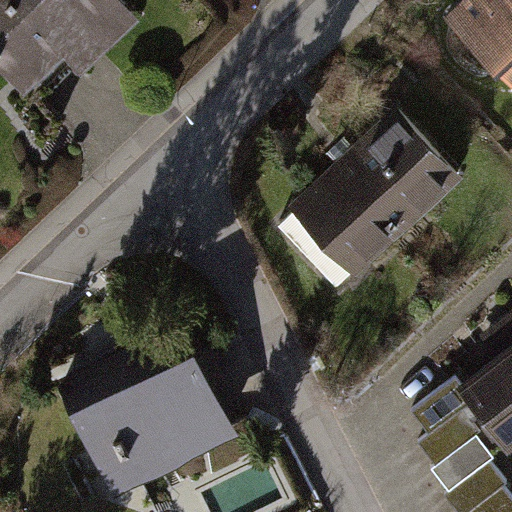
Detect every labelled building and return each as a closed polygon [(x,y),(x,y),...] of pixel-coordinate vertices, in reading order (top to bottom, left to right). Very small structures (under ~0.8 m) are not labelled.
[(126,0),(0,0),(0,65),(33,100),(74,61),(88,76),(146,20),(126,0)] [(511,0),(454,0),(448,6),(511,75),(511,0)] [(398,98),(292,195),(359,268),(465,171),(398,98)] [(464,381),(461,384),(472,398),(510,448),(511,446),(511,300),(479,326),(501,354),(464,381)] [(187,329),(70,387),(122,489),(238,431),(187,329)] [(461,384),(464,381),(458,374),(414,408),(430,429),(425,434),(442,457),(437,461),(454,484),(448,488),(466,511),(465,511),(511,511),(511,491),(504,482),(510,478),(492,454),(497,450),(479,427),(484,424),(467,402),(472,398),(461,384)]
